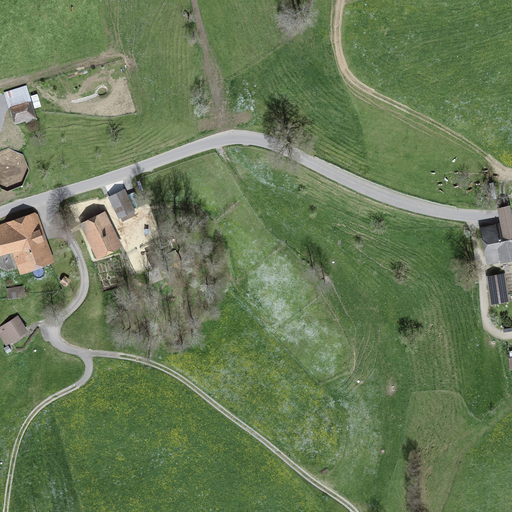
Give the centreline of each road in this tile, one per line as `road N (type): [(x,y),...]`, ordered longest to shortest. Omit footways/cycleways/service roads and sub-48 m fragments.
road 1 (unclassified): [(0,212),(245,136),(412,206),(511,215)]
road 2 (track): [(354,511),(172,373),(60,344),(55,323),(84,284),(48,196)]
road 3 (track): [(511,173),(355,84),(340,59),(341,0)]
road 4 (track): [(89,353),(84,381),(48,401),(23,429),(11,511)]
